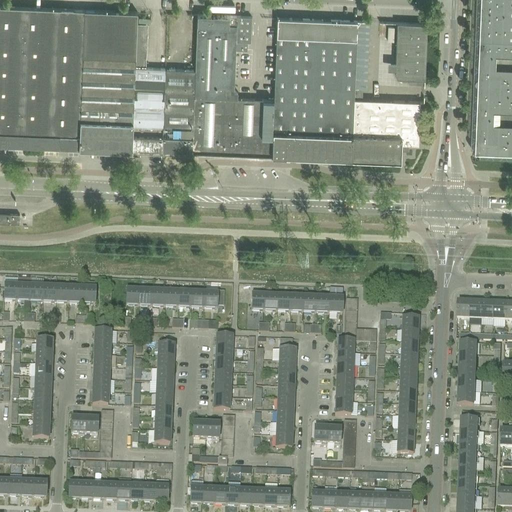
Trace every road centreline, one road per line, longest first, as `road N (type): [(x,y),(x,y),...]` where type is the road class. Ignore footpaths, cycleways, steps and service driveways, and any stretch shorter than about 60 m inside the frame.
road 1 (tertiary): [(435,511),(444,279)]
road 2 (secondary): [(226,198),(0,188)]
road 3 (residential): [(57,511),(69,329)]
road 4 (residential): [(178,511),(190,333)]
road 5 (residential): [(299,511),(312,338)]
road 6 (tertiary): [(450,138),(456,4)]
road 7 (secondary): [(309,200),(441,214)]
road 8 (secondary): [(441,197),(309,200)]
